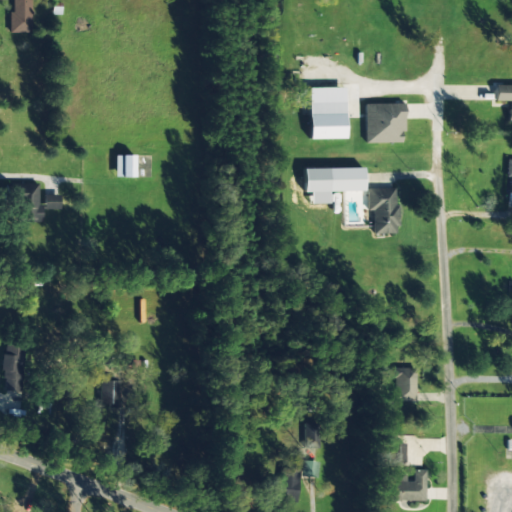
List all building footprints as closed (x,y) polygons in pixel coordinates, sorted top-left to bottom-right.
[(30,33),(29,0),(9,0),(10,33),(30,33)] [(511,86),(494,86),(493,101),(507,102),(506,122),(511,122),(511,86)] [(306,89),(307,140),(343,139),(342,88),(306,89)] [(363,144),(399,143),(399,132),(403,132),(402,104),(362,105),(363,144)] [(132,178),(132,156),(112,156),(112,178),(132,178)] [(361,169),(302,170),(302,193),(361,192),(361,169)] [(18,220),(38,219),(37,184),(18,184),(18,220)] [(366,211),(370,211),(371,235),(396,235),(396,205),(393,205),(393,189),(365,189),(366,211)] [(58,196),(42,195),(41,210),(58,211),(58,196)] [(0,389),(20,391),(23,345),(3,344),(0,389)] [(413,368),(391,369),(392,402),(414,402),(413,368)] [(117,382),(99,381),(98,406),(116,407),(117,382)] [(318,427),(303,426),(303,448),(318,449),(318,427)] [(386,463),(404,464),(404,444),(387,444),(386,463)] [(300,477),(316,478),(316,462),(301,462),(300,477)] [(273,502),(295,502),(296,470),(274,469),(273,502)] [(424,471),(411,470),(411,483),(404,483),(404,475),(384,475),(383,501),(423,502),(424,471)]
